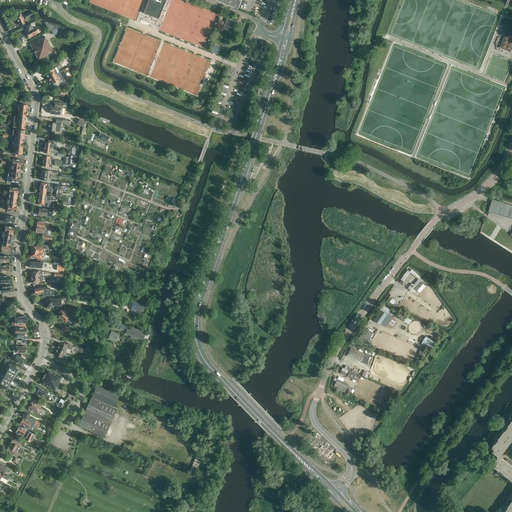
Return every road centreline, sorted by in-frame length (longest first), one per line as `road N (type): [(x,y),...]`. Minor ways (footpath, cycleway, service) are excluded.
road 1 (unclassified): [(333,493),(351,461),(312,415),(333,359),(433,223),(480,191),(511,149)]
road 2 (secondary): [(333,493),(213,371),(196,343),(201,294),(258,128)]
road 3 (tertiary): [(16,401),(47,336),(17,271),(36,96),(0,32)]
road 4 (secondary): [(258,128),(298,0)]
road 5 (secondary): [(290,0),(258,128)]
